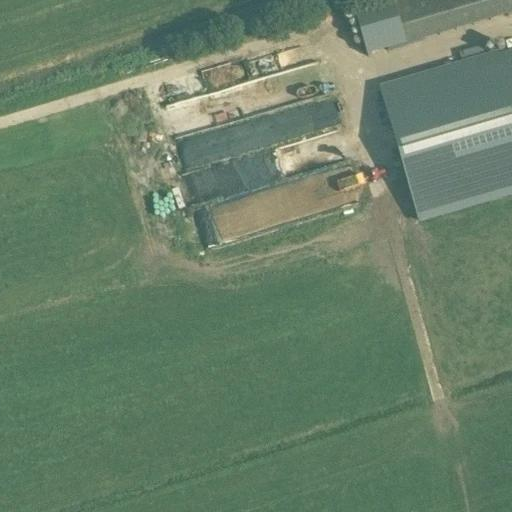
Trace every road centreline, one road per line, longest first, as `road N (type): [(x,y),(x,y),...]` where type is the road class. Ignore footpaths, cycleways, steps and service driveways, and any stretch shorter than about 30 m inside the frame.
road 1 (track): [(334,25),(0,126)]
road 2 (track): [(511,34),(352,83),(327,0)]
